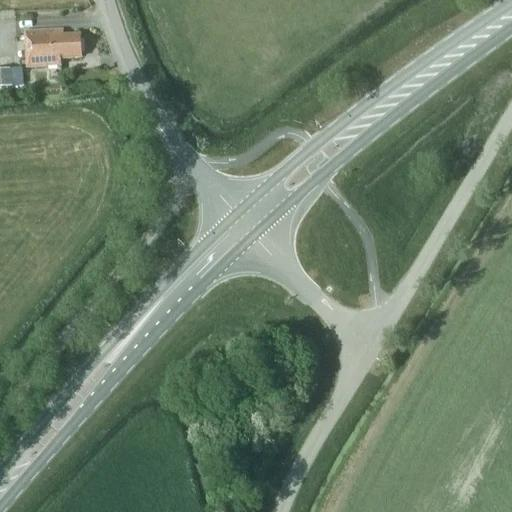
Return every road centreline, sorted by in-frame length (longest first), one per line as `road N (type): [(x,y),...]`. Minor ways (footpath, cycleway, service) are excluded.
road 1 (primary): [(0,506),(254,234)]
road 2 (primary): [(235,214),(0,472)]
road 3 (primary): [(511,2),(324,136),(235,214)]
road 4 (primary): [(254,234),(511,28)]
road 5 (unclassified): [(372,347),(511,115)]
road 6 (unclassified): [(235,214),(163,127),(124,59),(104,0)]
road 7 (unclassified): [(280,511),(372,347)]
road 8 (unclassified): [(372,347),(254,234)]
